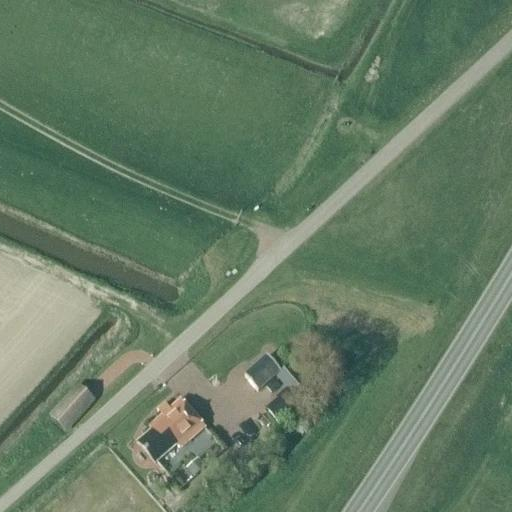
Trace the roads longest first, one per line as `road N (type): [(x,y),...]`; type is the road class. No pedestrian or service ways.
road 1 (unclassified): [(0,507),(511,34)]
road 2 (track): [(0,110),(148,187),(290,240)]
road 3 (trunk): [(358,511),(511,280)]
